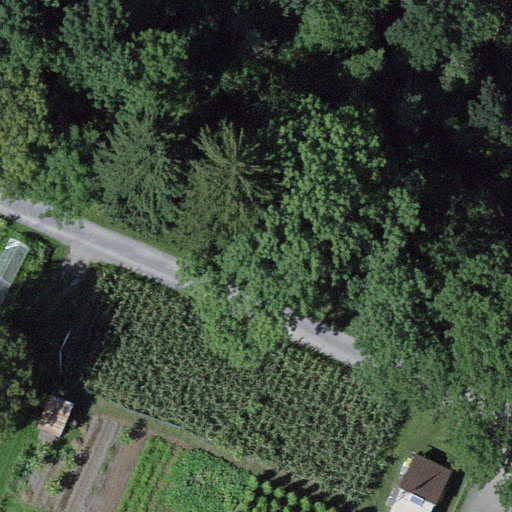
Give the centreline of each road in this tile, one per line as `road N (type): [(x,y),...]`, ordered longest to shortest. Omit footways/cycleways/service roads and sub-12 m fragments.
road 1 (track): [(511,429),(0,203)]
road 2 (track): [(0,468),(87,242)]
